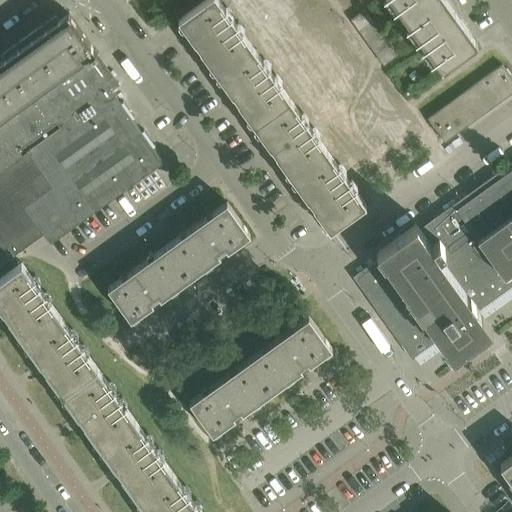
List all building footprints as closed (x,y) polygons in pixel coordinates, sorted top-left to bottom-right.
[(200,48),(217,72),(251,47),(217,0),(205,0),(179,19),(195,41),(200,48)] [(392,0),(404,16),(425,0),(392,0)] [(446,0),(425,0),(404,16),(442,68),(477,43),(446,0)] [(351,20),(360,31),(373,21),(365,10),(351,20)] [(98,53),(68,12),(67,13),(59,19),(56,14),(0,54),(0,248),(1,250),(8,246),(14,254),(44,233),(50,242),(164,161),(153,146),(155,145),(144,129),(142,131),(133,118),(135,116),(123,101),(123,99),(112,89),(120,84),(98,53)] [(360,31),(368,43),(382,33),(373,21),(360,31)] [(382,33),(368,43),(376,54),(390,44),(382,33)] [(390,44),(376,54),(384,64),(398,54),(390,44)] [(290,101),(251,47),(217,72),(233,94),(238,100),(256,126),(290,101)] [(487,76),(502,98),(511,91),(511,77),(502,64),(500,66),(500,67),(487,76)] [(473,86),(488,108),(502,98),(487,76),(473,86)] [(473,86),(458,97),(474,119),(488,108),(473,86)] [(444,107),(459,129),(474,119),(458,97),(444,107)] [(328,153),(290,101),(256,126),(271,146),(276,153),(294,178),(328,153)] [(459,129),(444,107),(429,117),(427,118),(444,142),(446,141),(445,139),(459,129)] [(328,153),(294,178),(313,205),(330,228),(364,203),(328,153)] [(370,272),(366,267),(353,277),(372,303),(377,300),(408,342),(412,339),(410,336),(429,322),(453,355),(492,327),(475,304),(482,298),(484,301),(485,300),(480,293),(488,287),(491,291),(507,280),(508,283),(510,282),(504,275),(511,269),(511,162),(491,177),(494,182),(469,200),(466,196),(440,214),(444,219),(424,233),(416,221),(376,249),(385,261),(370,272)] [(167,245),(190,276),(219,255),(219,256),(221,255),(219,254),(226,249),(227,251),(228,250),(227,250),(249,234),(226,203),(167,245)] [(190,276),(167,245),(108,287),(131,319),(153,303),(153,304),(154,303),(153,302),(159,297),(160,298),(190,276)] [(0,305),(4,311),(25,340),(60,316),(22,264),(0,279),(0,305)] [(97,368),(60,316),(25,340),(63,393),(97,368)] [(249,359),(272,390),(301,369),(302,369),(301,368),(308,363),(308,364),(310,363),(331,348),(308,317),(249,359)] [(272,390),(249,359),(190,402),(212,433),(235,417),(234,416),(240,411),(241,412),(272,390)] [(63,393),(100,445),(135,420),(97,368),(63,393)] [(100,445),(138,497),(172,472),(135,420),(100,445)] [(511,480),(511,456),(500,465),(510,479),(511,480)] [(201,511),(172,472),(138,497),(148,511),(201,511)]
